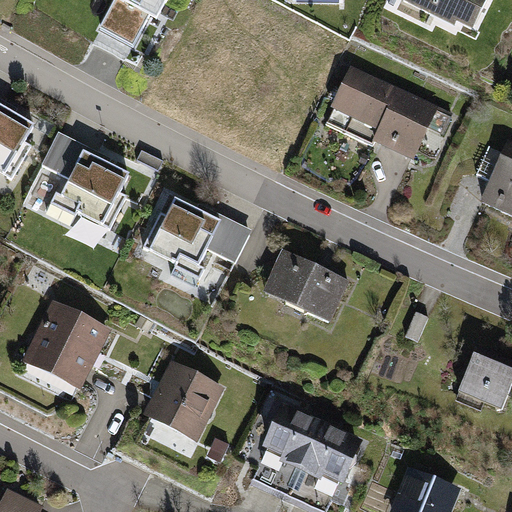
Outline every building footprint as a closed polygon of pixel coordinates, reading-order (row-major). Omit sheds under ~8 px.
[(163,0),(111,0),(88,42),(140,71),(168,20),(156,13),(163,0)] [(410,0),(471,32),(488,0),(410,0)] [(440,106),(355,65),(334,107),(382,130),(376,143),(413,161),(440,106)] [(40,124),(0,100),(0,172),(9,178),(40,124)] [(26,205),(98,244),(136,174),(64,135),(26,205)] [(511,141),(509,140),(481,204),(511,217),(511,141)] [(216,298),(250,227),(163,186),(129,258),(216,298)] [(328,320),(347,278),(280,248),(261,290),(328,320)] [(81,385),(110,330),(48,297),(19,352),(81,385)] [(511,377),(511,370),(466,352),(451,389),(500,408),(511,377)] [(199,446),(227,393),(172,365),(145,418),(199,446)] [(318,426),(283,410),(263,455),(298,471),(318,426)] [(360,445),(318,426),(298,471),(340,489),(360,445)] [(452,511),(460,495),(409,471),(390,511),(452,511)] [(39,511),(42,507),(9,490),(0,508),(0,511),(39,511)]
